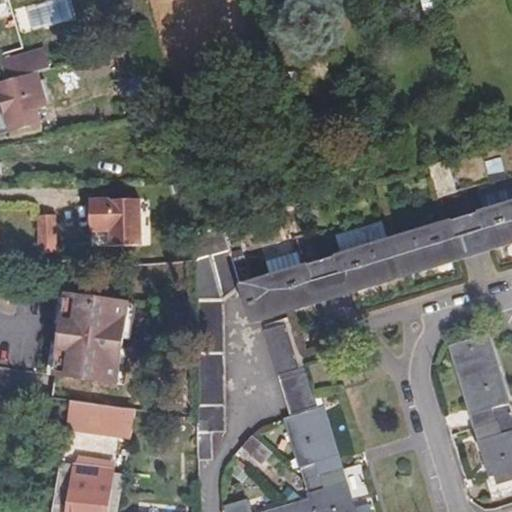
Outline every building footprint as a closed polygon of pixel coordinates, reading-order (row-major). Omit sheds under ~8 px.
[(261,0),(248,3),(252,16),(269,12),(264,0),(261,0)] [(6,83),(37,74),(48,71),(43,54),(16,62),(16,66),(2,70),(6,83)] [(297,68),(280,72),(285,94),(302,90),(297,68)] [(6,83),(0,84),(0,98),(9,131),(40,122),(36,108),(45,105),(37,74),(6,83)] [(136,122),(156,118),(155,115),(140,119),(133,98),(149,93),(145,78),(125,84),(136,122)] [(140,119),(155,115),(149,93),(133,98),(140,119)] [(9,131),(5,117),(0,118),(0,131),(2,138),(10,135),(9,131)] [(143,202),(95,203),(96,234),(116,233),(116,248),(146,247),(146,217),(143,217),(143,202)] [(511,203),(486,211),(495,243),(511,238),(511,203)] [(446,223),(456,255),(495,243),(486,211),(477,214),(482,229),(459,236),(455,220),(446,223)] [(477,214),(455,220),(459,236),(482,229),(477,214)] [(59,218),(39,219),(40,256),(59,256),(59,218)] [(193,247),(195,262),(196,416),(197,463),(214,463),(213,418),(225,417),(224,301),(239,287),(249,318),(313,298),(303,266),(301,267),(297,254),(264,264),(268,277),(253,281),(235,222),(191,235),(193,247)] [(342,255),(352,287),(456,255),(446,223),(387,241),(382,223),(337,237),(342,255)] [(303,266),(313,298),(352,287),(342,255),(336,256),(341,273),(316,280),(312,263),(303,266)] [(336,256),(312,263),(316,280),(341,273),(336,256)] [(117,385),(129,306),(67,296),(54,376),(117,385)] [(296,460),(329,450),(287,318),(262,326),(292,418),(284,421),(296,460)] [(456,344),(475,406),(504,397),(508,395),(489,334),(456,344)] [(476,427),(482,425),(498,420),(502,432),(511,428),(511,406),(511,403),(507,405),(504,397),(475,406),(478,414),(472,415),(476,427)] [(119,406),(73,400),(68,428),(116,433),(119,406)] [(482,425),(488,446),(511,438),(511,428),(502,432),(498,420),(482,425)] [(259,464),(269,453),(251,437),(241,449),(259,464)] [(511,438),(488,446),(498,477),(490,480),(496,499),(511,493),(511,438)] [(306,491),(309,500),(342,489),(329,450),(296,460),(299,468),(313,463),(321,486),(306,491)] [(75,461),(113,466),(114,456),(79,453),(75,461)] [(63,459),(56,499),(68,502),(75,461),(63,459)] [(66,511),(107,511),(113,466),(75,461),(68,502),(66,511)] [(299,468),(306,491),(321,486),(313,463),(299,468)] [(241,486),(248,477),(237,467),(229,475),(241,486)] [(349,511),(342,489),(309,500),(270,511),(349,511)]
